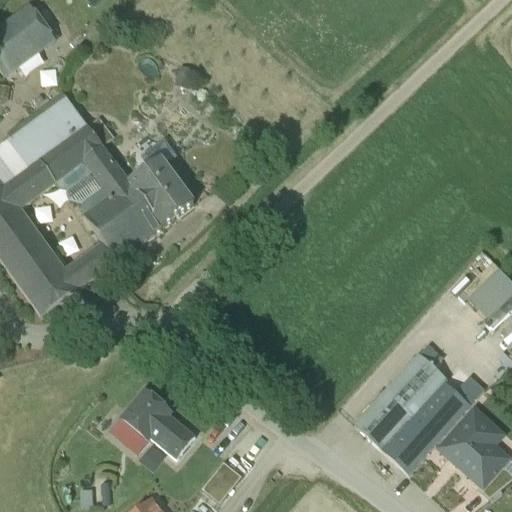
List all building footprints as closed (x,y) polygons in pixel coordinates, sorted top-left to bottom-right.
[(39,20),(0,44),(0,72),(9,86),(61,53),(39,20)] [(0,191),(2,195),(4,193),(87,132),(66,102),(0,151),(0,191)] [(98,123),(87,132),(102,152),(112,143),(98,123)] [(87,132),(4,193),(20,216),(56,188),(102,249),(116,267),(162,232),(128,188),(102,152),(87,132)] [(141,162),(149,174),(160,165),(165,171),(176,162),(164,145),(141,162)] [(149,174),(128,188),(162,232),(194,209),(165,171),(160,165),(149,174)] [(0,265),(41,322),(78,295),(65,277),(20,216),(4,193),(2,195),(0,196),(0,265)] [(87,261),(100,279),(116,267),(102,249),(87,261)] [(508,305),(511,309),(511,286),(482,255),(448,286),(486,326),(508,305)] [(87,261),(65,277),(78,295),(100,279),(87,261)] [(426,351),(418,359),(436,376),(444,368),(426,351)] [(425,408),(446,385),(436,376),(418,359),(417,359),(352,429),(381,456),(425,408)] [(432,414),(450,431),(484,395),(465,378),(453,392),(432,414)] [(425,408),(432,414),(453,392),(446,385),(425,408)] [(119,423),(147,447),(150,444),(169,421),(172,417),(143,394),(119,423)] [(406,479),(450,431),(432,414),(425,408),(381,456),(406,479)] [(473,411),(435,454),(479,493),(482,496),(503,472),(511,464),(496,451),(506,440),(473,411)] [(169,421),(150,444),(176,465),(195,442),(169,421)] [(138,466),(151,477),(164,461),(151,451),(138,466)] [(217,507),(239,479),(221,465),(199,492),(217,507)] [(487,505),(511,485),(511,480),(503,472),(482,496),(479,493),(476,496),(487,505)] [(155,511),(144,498),(127,511),(155,511)]
